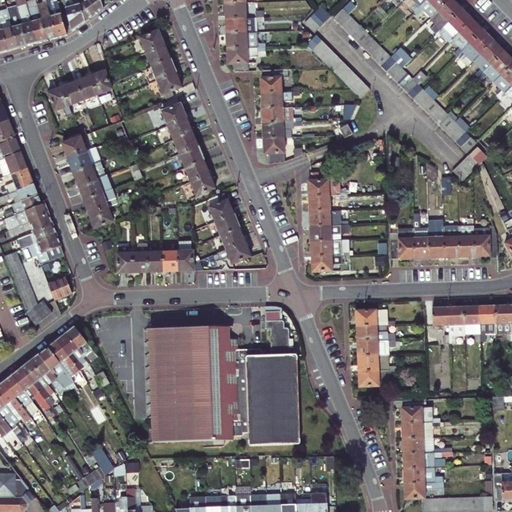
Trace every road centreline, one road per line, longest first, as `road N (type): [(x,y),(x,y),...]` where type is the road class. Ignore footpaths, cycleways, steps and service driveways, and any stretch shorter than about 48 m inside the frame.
road 1 (residential): [(177,0),(296,292)]
road 2 (residential): [(9,70),(93,299)]
road 3 (residential): [(296,292),(381,511)]
road 4 (residential): [(296,292),(511,282)]
road 5 (residential): [(93,299),(296,292)]
road 6 (residential): [(9,70),(71,47),(141,0)]
